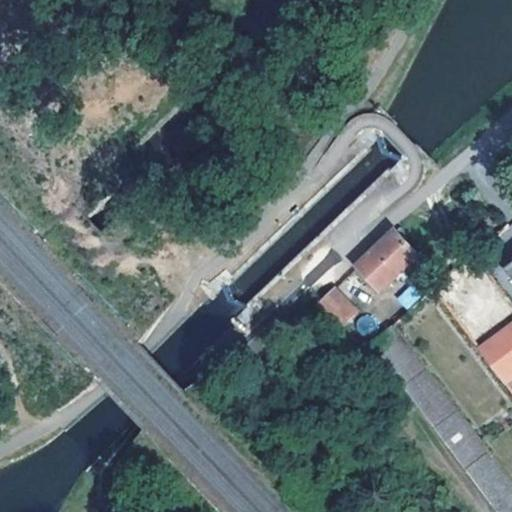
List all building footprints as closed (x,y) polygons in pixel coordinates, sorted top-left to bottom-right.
[(417,252),(393,228),(357,262),(356,262),(380,287),(417,252)] [(511,308),(511,260),(489,278),(511,308)] [(405,309),(422,296),(412,284),(395,297),(405,309)] [(355,310),(332,285),(306,309),(330,335),(355,310)] [(498,511),(511,511),(511,483),(390,323),(371,341),(498,511)] [(511,324),(491,340),(511,367),(511,324)] [(511,387),(511,367),(491,340),(479,349),(510,389),(511,387)]
